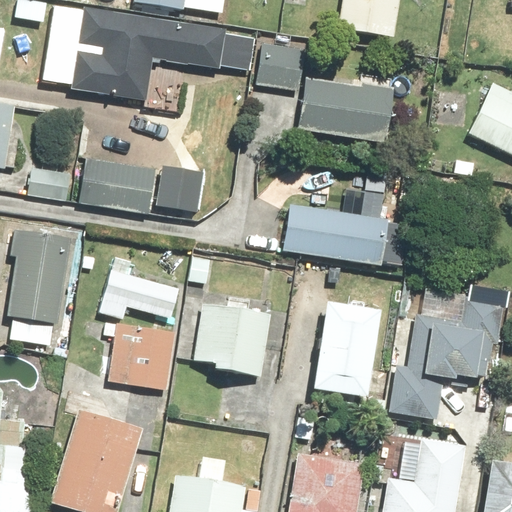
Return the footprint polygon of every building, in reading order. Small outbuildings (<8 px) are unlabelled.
[(219,0),(130,0),(130,3),(180,12),(181,9),(217,15),(219,0)] [(394,0),(337,0),(333,31),(388,40),(394,0)] [(221,32),(78,9),(72,46),(97,50),(96,57),(71,53),(65,92),(140,104),(147,61),(214,71),(215,67),(232,70),(237,38),(220,35),(221,32)] [(295,51),(258,45),(252,86),(288,92),(295,51)] [(300,79),(292,132),(380,146),(389,90),(357,84),(356,88),(300,79)] [(511,107),(484,93),(463,136),(511,159),(511,107)] [(0,166),(9,108),(0,106),(0,166)] [(74,205),(144,215),(151,171),(81,160),(74,205)] [(24,197),(62,203),(67,176),(28,170),(24,197)] [(278,253),(376,268),(383,221),(285,206),(278,253)] [(45,348),(65,241),(11,231),(6,258),(12,259),(1,317),(9,319),(6,340),(45,348)] [(127,264),(110,259),(95,314),(118,321),(121,308),(166,320),(174,291),(124,277),(127,264)] [(203,285),(206,261),(190,259),(186,282),(203,285)] [(467,381),(467,379),(483,381),(489,345),(493,346),(500,303),(420,290),(416,317),(411,316),(403,368),(392,366),(384,413),(433,421),(440,382),(446,383),(447,378),(467,381)] [(372,313),(319,305),(304,392),(313,394),(312,404),(349,410),(351,400),(358,401),(372,313)] [(257,379),(266,317),(199,307),(191,362),(207,364),(206,372),(257,379)] [(163,392),(171,334),(103,325),(101,336),(111,338),(104,384),(163,392)] [(66,511),(113,511),(138,431),(74,412),(45,505),(66,511)] [(0,511),(26,511),(32,452),(27,451),(28,437),(20,437),(21,423),(0,421),(0,511)] [(450,511),(461,447),(416,441),(409,483),(382,479),(377,511),(450,511)] [(351,511),(359,465),(292,455),(283,511),(351,511)] [(194,481),(171,477),(165,511),(233,511),(237,488),(217,485),(221,463),(198,459),(194,481)] [(511,511),(511,468),(482,464),(475,511),(511,511)]
